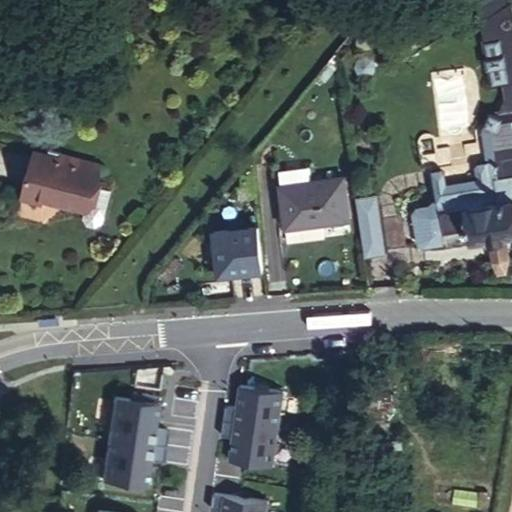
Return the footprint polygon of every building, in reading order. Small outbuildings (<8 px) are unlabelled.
[(484,158),(476,159),(472,162),(474,176),(444,180),(442,168),(436,165),(426,166),(431,196),(426,201),(411,203),(412,211),(511,197),(508,171),(511,170),(511,0),(493,0),(469,15),(471,24),(478,23),(482,40),(479,41),(487,83),(498,81),(501,97),(496,105),(485,107),(479,125),(484,158)] [(372,54),(367,52),(357,55),(354,63),(356,69),(363,73),(372,70),(375,64),(372,54)] [(78,206),(91,162),(29,144),(15,192),(35,199),(38,193),(78,206)] [(276,167),(278,182),(283,225),(347,216),(341,175),(308,179),(306,164),(276,167)] [(237,196),(251,195),(249,173),(241,173),(241,183),(236,183),(237,196)] [(382,193),(361,194),(365,254),(386,252),(382,193)] [(511,231),(511,196),(511,197),(412,211),(415,242),(424,241),(425,245),(450,242),(448,228),(471,226),(472,237),(511,231)] [(212,228),(217,273),(262,267),(256,222),(212,228)] [(287,230),(289,240),(325,235),(323,225),(287,230)] [(171,257),(168,261),(159,273),(166,278),(181,261),(173,255),(171,257)] [(226,402),(223,417),(277,424),(282,387),(240,381),(237,403),(226,402)] [(156,400),(110,394),(105,434),(164,442),(166,428),(153,426),(156,400)] [(277,424),(223,417),(221,432),(232,433),(229,456),(271,462),(277,424)] [(162,459),(164,442),(105,434),(99,476),(145,483),(148,457),(162,459)] [(263,511),(266,498),(213,490),(211,506),(222,507),(221,511),(263,511)]
